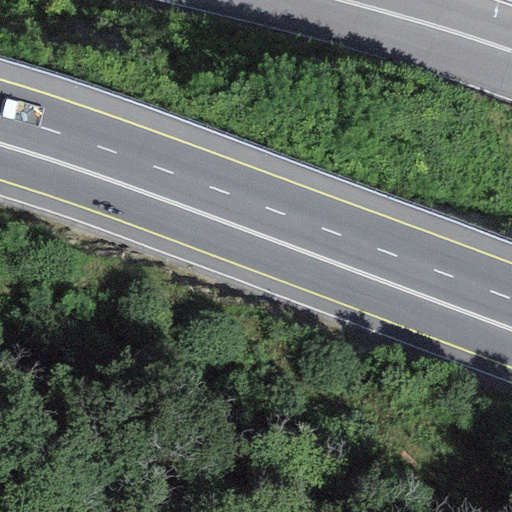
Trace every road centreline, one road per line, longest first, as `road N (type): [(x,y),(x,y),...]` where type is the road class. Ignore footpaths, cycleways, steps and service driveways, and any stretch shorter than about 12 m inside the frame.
road 1 (primary): [(511,307),(0,129)]
road 2 (primary): [(327,0),(511,52)]
